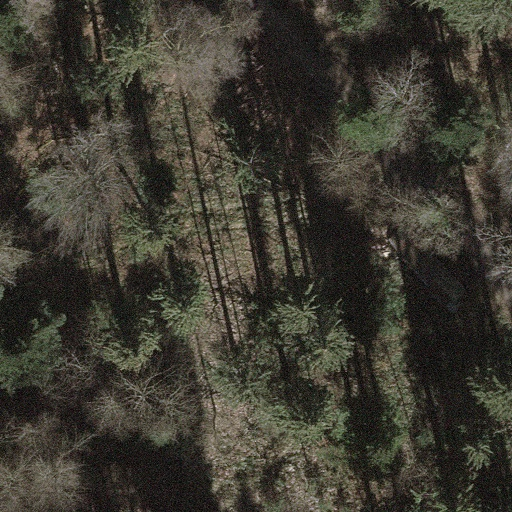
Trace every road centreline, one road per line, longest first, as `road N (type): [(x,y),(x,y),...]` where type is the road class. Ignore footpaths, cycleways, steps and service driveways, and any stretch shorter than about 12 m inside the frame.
road 1 (track): [(511,287),(245,0)]
road 2 (track): [(511,56),(321,77)]
